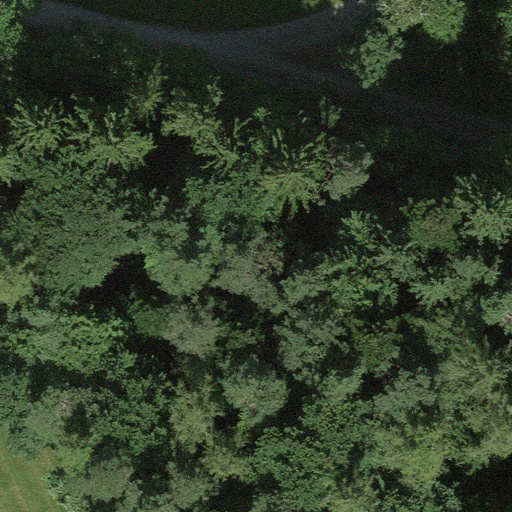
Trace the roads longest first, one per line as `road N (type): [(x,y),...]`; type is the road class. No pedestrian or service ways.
road 1 (track): [(27,0),(251,61),(380,0)]
road 2 (track): [(0,264),(129,511)]
road 3 (track): [(511,161),(251,61)]
